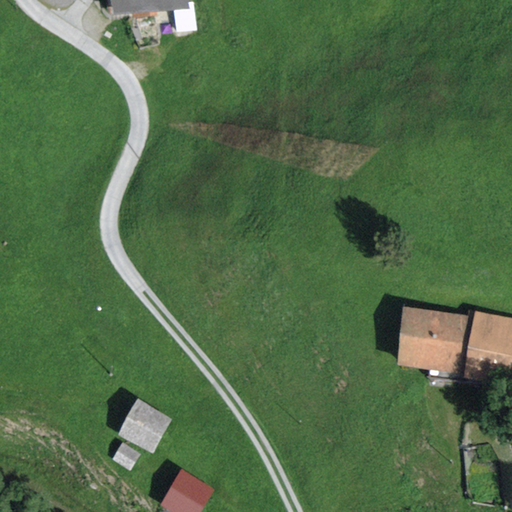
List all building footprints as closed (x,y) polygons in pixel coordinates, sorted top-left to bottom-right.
[(118,0),(122,22),(191,11),(188,0),(118,0)] [(511,324),(409,313),(403,369),(511,380),(511,324)] [(146,404),(128,437),(158,453),(176,420),(146,404)] [(133,465),(141,449),(124,441),(116,457),(133,465)] [(186,474),(168,511),(169,511),(200,511),(213,488),(186,474)]
